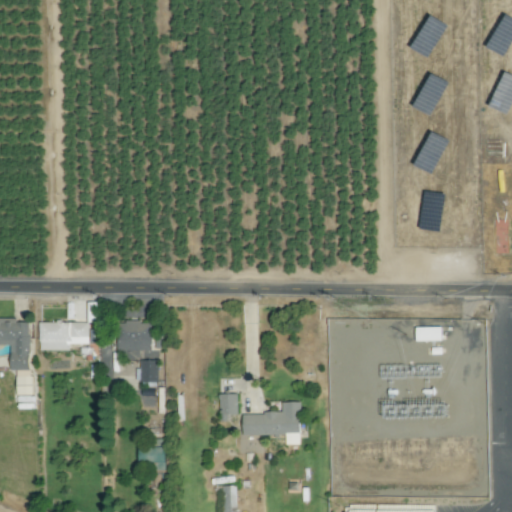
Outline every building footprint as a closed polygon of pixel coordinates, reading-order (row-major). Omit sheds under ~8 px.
[(0,320),(0,350),(0,347),(11,347),(11,371),(30,371),(30,320),(0,320)] [(152,323),(117,323),(117,352),(152,352),(152,323)] [(70,352),(70,345),(88,345),(88,324),(40,324),(40,352),(70,352)] [(140,383),(157,383),(157,361),(140,361),(140,383)] [(219,395),(219,422),(228,422),(228,417),(237,417),(237,395),(219,395)] [(299,404),(281,404),(281,414),(242,415),(242,437),(286,436),(286,446),(300,446),(299,404)] [(235,511),(235,488),(222,488),(222,511),(235,511)]
